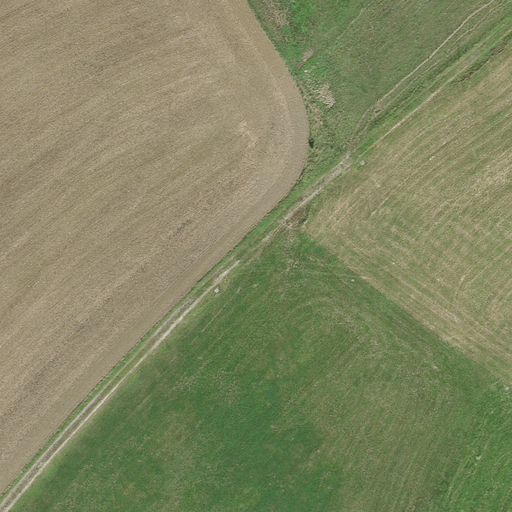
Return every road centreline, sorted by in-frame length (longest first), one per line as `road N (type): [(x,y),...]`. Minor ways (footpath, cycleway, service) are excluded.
road 1 (track): [(511,39),(399,120),(285,231),(181,314)]
road 2 (track): [(0,508),(181,314)]
